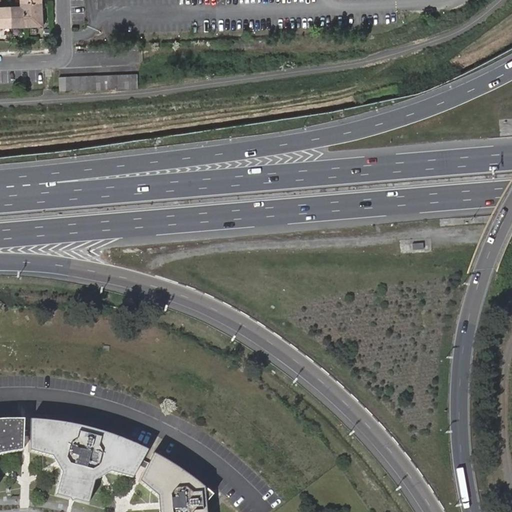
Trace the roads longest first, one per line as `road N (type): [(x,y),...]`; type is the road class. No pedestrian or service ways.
road 1 (motorway): [(511,69),(387,121),(41,176),(0,192)]
road 2 (motorway): [(0,266),(155,288),(242,324),(320,376),(400,461),(433,511)]
road 3 (motorway): [(0,239),(511,193)]
road 4 (motorway): [(511,154),(0,196)]
road 5 (motorway): [(511,207),(481,276),(462,357),(471,511)]
